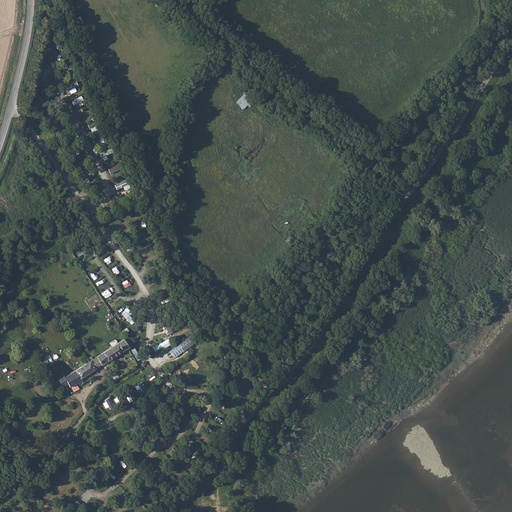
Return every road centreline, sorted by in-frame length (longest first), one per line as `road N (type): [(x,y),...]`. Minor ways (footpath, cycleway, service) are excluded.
road 1 (track): [(282,378),(511,42)]
road 2 (unclassified): [(165,511),(282,378)]
road 3 (unclassified): [(31,0),(0,138)]
